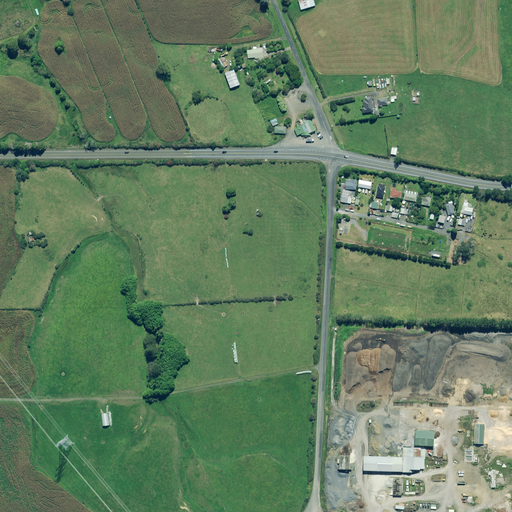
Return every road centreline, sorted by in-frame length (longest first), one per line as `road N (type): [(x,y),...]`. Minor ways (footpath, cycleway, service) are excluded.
road 1 (trunk): [(0,154),(332,156)]
road 2 (track): [(322,368),(148,397),(0,399)]
road 3 (unclassified): [(306,511),(316,489),(332,208)]
road 4 (trunk): [(332,156),(511,184)]
road 5 (unclassified): [(273,0),(332,156)]
road 6 (unclassified): [(332,208),(465,236)]
